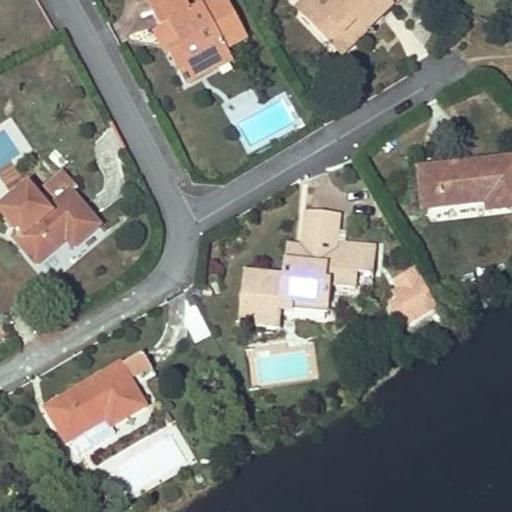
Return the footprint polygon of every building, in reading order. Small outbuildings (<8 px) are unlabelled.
[(146,0),(151,8),(166,0),(146,0)] [(213,70),(223,65),(226,64),(232,60),(226,48),(247,37),(229,4),(221,8),(217,0),(193,12),(186,0),(166,0),(151,8),(160,27),(169,22),(181,46),(168,52),(179,73),(207,58),(213,70)] [(286,0),(331,50),(350,33),(345,28),(354,20),(364,31),(392,6),(398,0),(286,0)] [(331,50),(337,57),(364,31),(354,20),(345,28),(350,33),(331,50)] [(160,27),(156,29),(168,52),(181,46),(169,22),(160,27)] [(207,58),(179,73),(185,85),(199,78),(213,70),(207,58)] [(489,211),(508,209),(511,208),(511,159),(420,169),(424,209),(488,202),(489,211)] [(63,172),(44,188),(58,203),(70,193),(77,187),(63,172)] [(74,249),(99,228),(70,193),(58,203),(14,240),(36,265),(66,240),(74,249)] [(377,247),(337,242),(340,213),(307,210),(304,239),(313,240),(312,249),(303,248),(293,247),(292,262),(286,262),(284,277),(246,273),(242,303),(248,304),(246,325),(280,328),(282,309),(283,300),(329,305),(330,291),(357,295),(359,274),(374,275),(377,247)] [(312,249),(313,240),(304,239),(303,248),(312,249)] [(435,302),(416,267),(395,279),(399,287),(405,295),(396,300),(389,304),(396,316),(403,312),(408,318),(435,302)] [(399,287),(391,291),(396,300),(405,295),(399,287)] [(282,309),(328,314),(329,305),(283,300),(282,309)] [(248,304),(242,303),(240,324),(246,325),(248,304)] [(144,354),(46,410),(65,444),(69,442),(77,457),(114,436),(110,429),(146,409),(129,379),(151,367),(144,354)]
